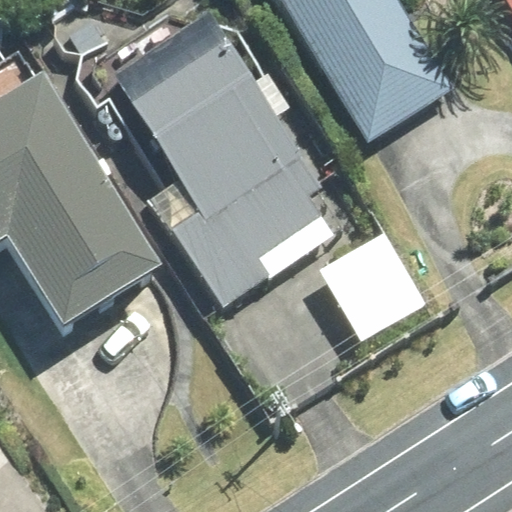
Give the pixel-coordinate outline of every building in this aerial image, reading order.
[(267,0),(365,151),(447,99),(382,0),(267,0)] [(511,0),(496,0),(511,24),(511,0)] [(304,211),(317,203),(251,100),(263,93),(235,50),(171,31),(96,77),(83,73),(78,94),(97,124),(109,117),(123,138),(137,129),(201,229),(174,247),(222,323),(270,293),(256,270),(316,232),(304,211)] [(0,273),(3,271),(61,357),(156,294),(16,86),(0,96),(0,273)] [(390,254),(325,293),(366,362),(431,323),(390,254)]
